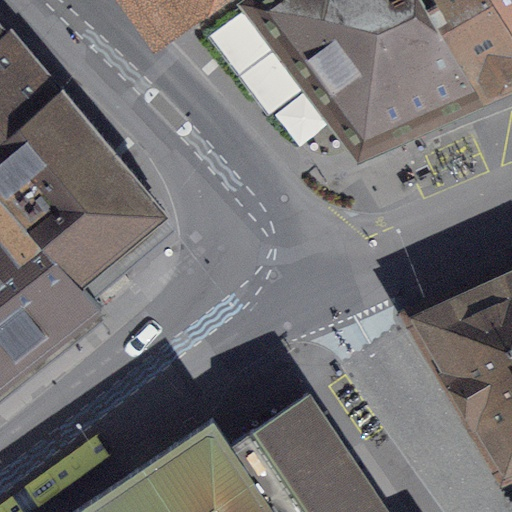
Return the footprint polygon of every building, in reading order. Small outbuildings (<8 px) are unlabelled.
[(137,0),(159,29),(197,0),(137,0)] [(253,0),(253,1),(302,67),(361,145),(466,98),(479,92),(426,0),(253,0)] [(511,24),(497,0),(426,0),(479,92),(511,79),(511,24)] [(511,0),(497,0),(511,24),(511,0)] [(165,209),(61,84),(49,95),(0,41),(0,386),(38,356),(102,305),(81,282),(165,209)] [(511,270),(415,314),(430,339),(505,467),(511,464),(511,270)] [(387,511),(307,392),(231,443),(281,511),(387,511)] [(281,511),(231,443),(213,415),(68,511),(281,511)]
